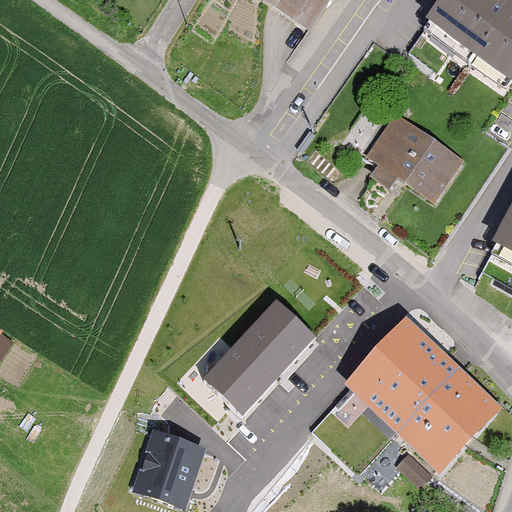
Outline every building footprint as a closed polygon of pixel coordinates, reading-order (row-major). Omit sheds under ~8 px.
[(331,0),(260,0),(257,5),(306,38),(331,0)] [(511,10),(496,0),(446,0),(426,30),(511,88),(511,10)] [(463,166),(394,118),(363,164),(432,211),(463,166)] [(511,213),(492,251),(511,261),(511,213)] [(436,477),(500,409),(460,372),(397,440),(436,477)]
